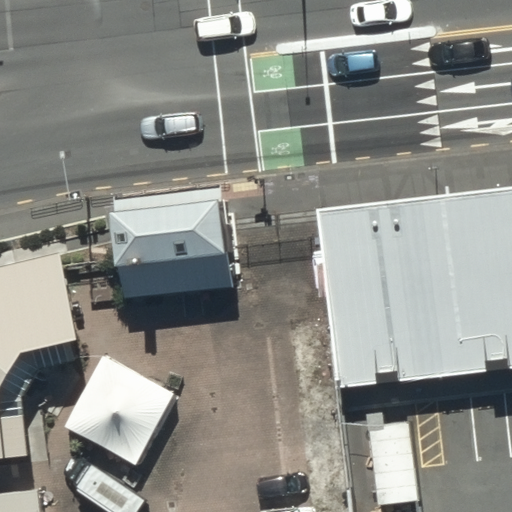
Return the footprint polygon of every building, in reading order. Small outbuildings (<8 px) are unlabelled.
[(511,180),(322,202),(341,384),(511,363),(511,180)] [(124,297),(236,284),(228,215),(116,228),(124,297)] [(82,332),(64,247),(0,262),(0,450),(11,449),(3,385),(28,344),(82,332)] [(175,389),(102,351),(65,424),(138,461),(175,389)] [(0,511),(45,511),(42,485),(0,489),(0,511)]
